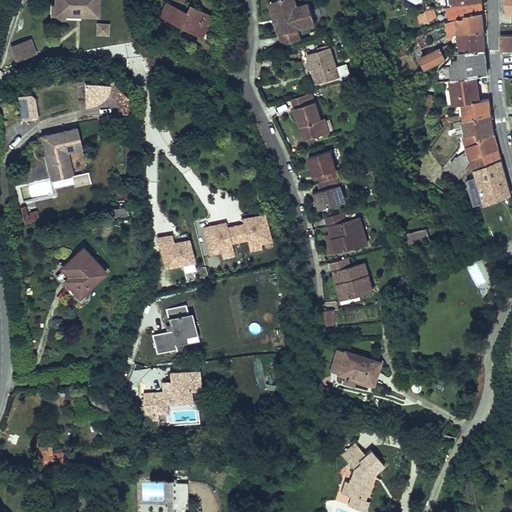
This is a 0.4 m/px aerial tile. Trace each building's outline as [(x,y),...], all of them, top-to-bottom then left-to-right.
[(49,19),(64,19),(64,15),(98,16),(98,0),(52,0),(53,3),(49,3),(49,19)] [(275,0),(273,0),(269,1),(279,34),(286,31),(281,15),(275,12),(273,6),(275,0)] [(279,34),(283,45),(301,40),(297,28),(316,23),(309,2),(298,5),(296,6),(293,0),(275,0),(273,6),(275,12),(281,15),(286,31),(279,34)] [(482,8),(482,1),(451,6),(448,7),(449,22),(457,18),(466,17),(465,14),(483,12),(482,8)] [(190,6),(187,13),(166,3),(160,16),(201,36),(209,19),(211,16),(190,6)] [(434,9),(419,14),(421,21),(436,16),(434,9)] [(483,21),(483,12),(465,14),(466,17),(457,18),(449,22),(447,22),(448,32),(458,31),(458,34),(484,30),(483,21)] [(216,22),(209,19),(201,36),(208,39),(216,22)] [(108,21),(95,21),(95,34),(108,35),(108,21)] [(484,39),(484,30),(458,34),(454,35),(452,41),(459,39),(462,50),(485,49),(484,39)] [(169,32),(166,38),(179,44),(182,38),(169,32)] [(501,41),(501,51),(511,50),(511,34),(501,35),(501,41)] [(36,53),(30,37),(9,45),(15,61),(36,53)] [(330,47),(307,54),(309,61),(312,69),(316,84),(340,77),(330,47)] [(441,48),(421,57),(426,67),(446,58),(441,48)] [(486,63),(485,49),(462,50),(460,50),(460,58),(455,58),(455,61),(453,61),(453,64),(450,64),(452,79),(476,76),(487,75),(486,63)] [(452,79),(451,79),(454,103),(463,102),(479,100),(476,76),(452,79)] [(118,87),(113,81),(109,84),(109,85),(112,94),(118,100),(119,112),(128,112),(128,96),(118,87)] [(109,84),(84,82),(86,106),(88,106),(91,106),(93,105),(95,104),(97,103),(99,101),(101,100),(103,98),(105,96),(106,94),(107,91),(108,89),(108,87),(109,85),(109,84)] [(31,96),(26,93),(16,95),(21,118),(32,116),(30,106),(33,105),(31,96)] [(292,99),(295,108),(310,103),(308,94),(292,99)] [(432,116),(435,95),(428,94),(425,119),(427,120),(432,116)] [(450,116),(452,121),(464,119),(491,114),(490,107),(489,98),(479,100),(463,102),(465,113),(450,116)] [(310,103),(295,108),(299,121),(301,121),(303,125),(300,125),(305,140),(324,134),(320,120),(322,119),(316,101),(314,102),(310,103)] [(492,124),(491,114),(464,119),(467,135),(477,133),(478,138),(494,134),(492,124)] [(320,120),(324,134),(330,132),(325,118),(322,119),(320,120)] [(82,148),(77,128),(42,136),(52,180),(72,176),(67,157),(66,157),(65,152),(66,151),(82,148)] [(467,135),(464,136),(468,149),(470,159),(472,158),(498,149),(496,141),(494,134),(478,138),(477,133),(467,135)] [(470,159),(468,149),(457,156),(465,167),(470,159)] [(505,175),(498,149),(472,158),(486,203),(510,194),(505,175)] [(336,177),(339,176),(331,150),(308,157),(314,176),(318,174),(321,182),(336,177)] [(88,172),(72,176),(74,183),(89,180),(88,172)] [(339,176),(336,177),(339,184),(341,184),(346,182),(344,174),(339,176)] [(72,176),(52,180),(54,188),(74,183),(72,176)] [(339,184),(336,177),(321,182),(317,183),(320,190),(314,192),(320,209),(346,200),(341,184),(339,184)] [(127,205),(110,209),(112,218),(129,214),(127,205)] [(23,213),(26,225),(40,222),(37,210),(23,213)] [(367,242),(360,217),(346,221),(343,212),(326,217),(331,234),(336,251),(367,242)] [(262,244),(273,242),(266,213),(242,218),(243,223),(228,226),(227,221),(203,227),(210,260),(235,254),(233,244),(247,241),(250,253),(263,250),(262,244)] [(439,230),(443,238),(449,235),(445,227),(439,230)] [(408,247),(431,242),(428,228),(405,232),(408,247)] [(196,264),(191,239),(175,242),(173,234),(156,238),(162,271),(196,264)] [(336,251),(331,234),(327,235),(332,253),(336,251)] [(72,260),(63,269),(69,276),(64,280),(70,287),(73,288),(74,288),(76,287),(83,281),(89,287),(105,272),(83,247),(75,254),(78,258),(74,262),(72,260)] [(78,258),(75,254),(61,267),(63,269),(72,260),(74,262),(78,258)] [(371,290),(363,264),(349,268),(346,258),(329,263),(332,273),(336,271),(340,283),(335,284),(340,300),(371,290)] [(340,283),(336,271),(332,273),(335,284),(340,283)] [(189,341),(187,332),(192,331),(185,305),(166,310),(171,328),(165,329),(170,349),(176,348),(175,345),(189,341)] [(323,311),(326,326),(337,324),(334,309),(323,311)] [(330,370),(339,372),(345,351),(337,349),(330,370)] [(379,362),(345,351),(339,372),(338,374),(345,376),(344,382),(353,385),(355,379),(373,384),(379,362)] [(176,402),(190,400),(189,389),(199,388),(197,370),(170,373),(171,381),(166,381),(167,391),(163,391),(143,393),(145,406),(148,414),(151,413),(156,413),(166,412),(165,403),(176,402)] [(155,389),(153,378),(144,379),(146,390),(155,389)] [(66,388),(66,398),(81,399),(81,389),(66,388)] [(94,411),(112,410),(109,394),(92,398),(94,411)] [(177,410),(176,402),(165,403),(166,412),(177,410)] [(158,426),(198,422),(196,409),(194,409),(194,410),(195,419),(158,424),(158,426)] [(370,472),(374,473),(384,464),(371,449),(365,454),(355,442),(341,454),(353,468),(348,482),(345,481),(341,492),(351,496),(365,500),(371,480),(368,479),(370,472)] [(41,464),(63,462),(62,452),(52,453),(51,447),(39,448),(41,464)] [(188,483),(172,483),(173,498),(173,509),(188,509),(188,483)] [(365,500),(351,496),(348,505),(366,511),(369,501),(365,500)]
